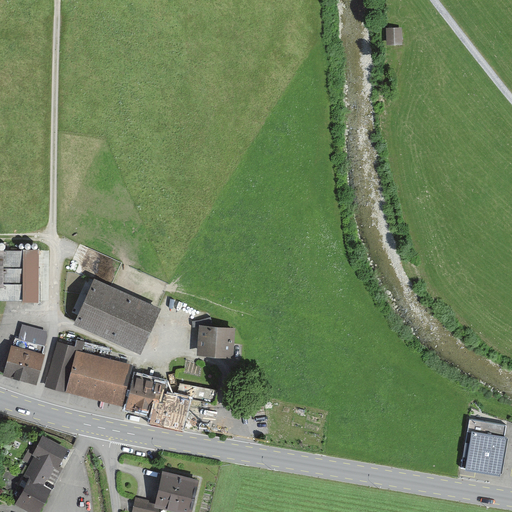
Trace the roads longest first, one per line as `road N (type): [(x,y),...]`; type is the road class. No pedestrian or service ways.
road 1 (unclassified): [(57,0),(57,320),(31,409)]
road 2 (primary): [(511,499),(112,430)]
road 3 (track): [(511,99),(434,0)]
